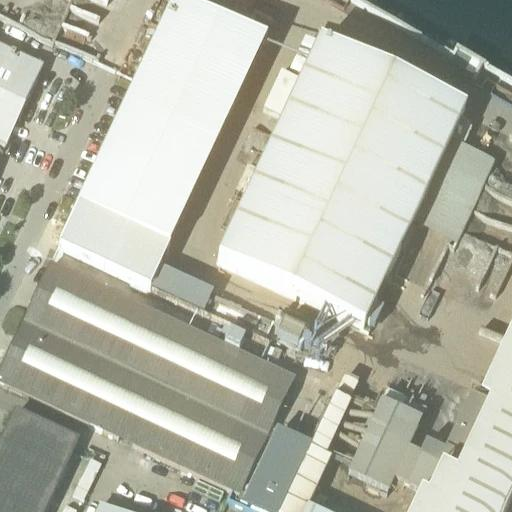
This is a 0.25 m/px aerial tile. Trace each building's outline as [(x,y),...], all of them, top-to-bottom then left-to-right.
[(0,148),(4,150),(41,71),(0,51),(0,148)] [(364,337),(464,118),(318,51),(217,270),(364,337)] [(77,211),(58,252),(149,295),(168,254),(77,211)] [(0,376),(0,388),(3,390),(238,500),(292,383),(49,270),(0,376)] [(219,301),(210,319),(264,345),(272,327),(219,301)] [(511,332),(478,405),(487,410),(454,481),(440,474),(426,504),(419,501),(413,511),(505,511),(511,497),(511,332)] [(393,485),(420,497),(433,466),(407,454),(425,413),(396,400),(390,413),(380,408),(346,481),(387,500),(393,485)] [(336,401),(310,456),(324,462),(329,451),(328,450),(347,406),(336,401)] [(0,511),(45,511),(76,447),(13,418),(0,446),(0,511)] [(192,494),(219,506),(223,496),(196,484),(192,494)]
